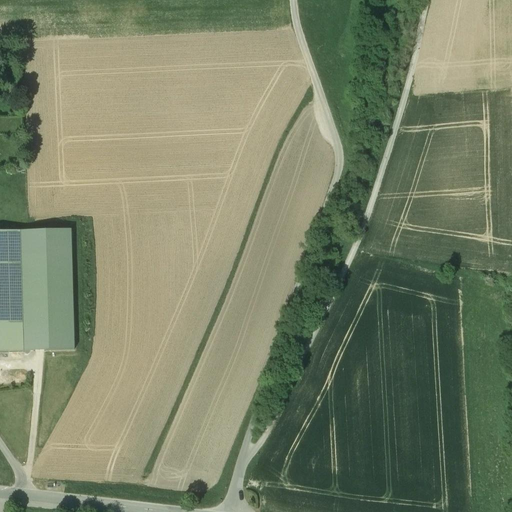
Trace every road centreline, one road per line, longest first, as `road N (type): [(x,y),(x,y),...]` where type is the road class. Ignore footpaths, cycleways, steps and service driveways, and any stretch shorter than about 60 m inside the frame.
road 1 (track): [(240,465),(263,439),(363,217),(424,0)]
road 2 (secondary): [(0,493),(165,511)]
